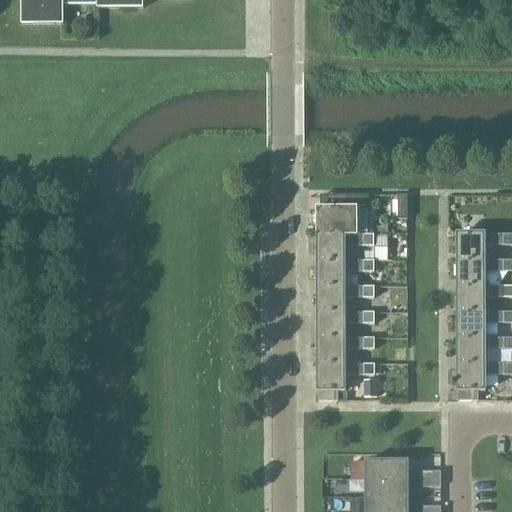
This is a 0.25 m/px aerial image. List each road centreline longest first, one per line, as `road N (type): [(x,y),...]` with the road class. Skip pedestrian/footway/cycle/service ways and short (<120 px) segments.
road 1 (residential): [(282,511),(281,85)]
road 2 (residential): [(511,423),(458,423),(458,511)]
